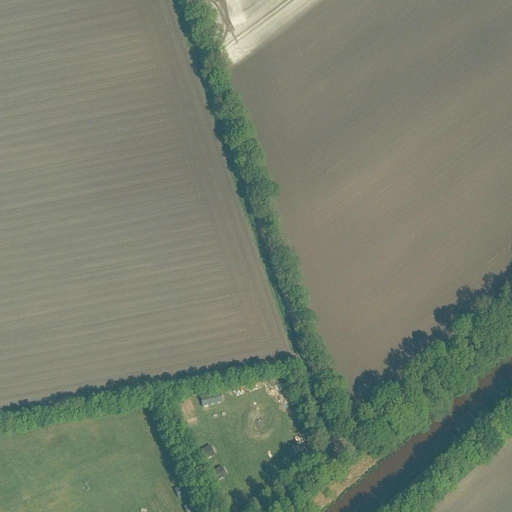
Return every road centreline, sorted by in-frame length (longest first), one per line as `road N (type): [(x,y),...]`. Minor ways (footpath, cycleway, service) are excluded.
road 1 (track): [(182,0),(334,438),(334,461)]
road 2 (track): [(511,307),(334,461)]
